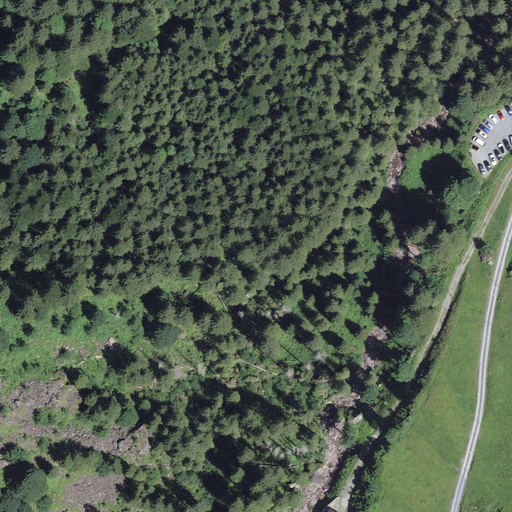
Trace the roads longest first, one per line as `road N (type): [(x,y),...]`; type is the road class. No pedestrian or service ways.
road 1 (track): [(511,167),(398,405),(339,506)]
road 2 (track): [(511,226),(455,511)]
